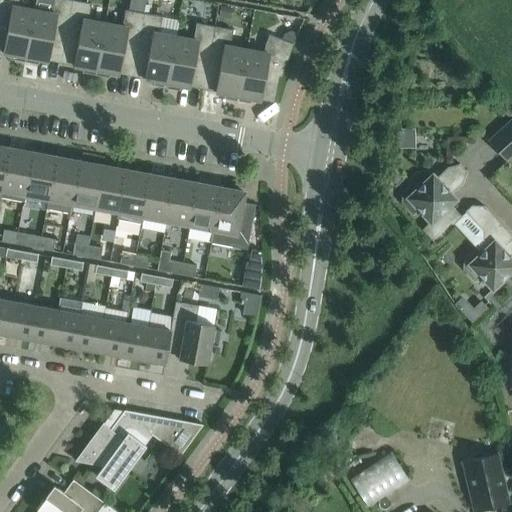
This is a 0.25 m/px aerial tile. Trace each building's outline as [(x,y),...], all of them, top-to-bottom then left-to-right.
[(25,61),(34,9),(17,6),(18,0),(0,0),(0,50),(12,53),(11,58),(25,61)] [(61,62),(72,0),(53,0),(51,12),(34,9),(25,61),(39,64),(39,58),(61,62)] [(96,74),(105,22),(88,19),(91,3),(76,0),(72,0),(61,62),(83,66),(82,72),(96,74)] [(221,2),(220,14),(231,16),(233,5),(221,2)] [(132,75),(144,13),(125,9),(122,26),(105,22),(96,74),(109,77),(110,71),(132,75)] [(166,87),(176,36),(159,32),(162,16),(144,13),(132,75),(154,79),(153,85),(166,87)] [(203,89),(214,26),(196,22),(193,39),(176,36),(166,87),(180,90),(181,85),(203,89)] [(237,100),(247,49),(230,46),(233,29),(214,26),(203,89),(224,93),(223,98),(237,100)] [(284,32),(282,39),(292,42),(297,30),(290,28),(284,32)] [(281,76),(294,43),(292,42),(282,39),(269,34),(265,45),(264,52),(247,49),(237,100),(251,103),(252,98),(274,102),(279,76),(281,76)] [(506,160),(511,155),(511,118),(488,140),(506,160)] [(0,196),(0,194),(9,146),(8,147),(0,145),(0,198),(0,196)] [(25,194),(33,150),(32,150),(32,152),(19,149),(18,154),(9,152),(10,146),(9,146),(0,194),(0,196),(24,201),(25,194)] [(48,198),(56,154),(56,156),(43,154),(42,159),(32,157),(33,150),(25,194),(48,198)] [(70,212),(72,203),(80,159),(79,159),(79,160),(67,158),(66,163),(56,161),(57,155),(56,154),(48,198),(46,208),(70,212)] [(95,207),(103,165),(90,162),(89,167),(79,166),(81,159),(80,159),(72,203),(95,207)] [(461,216),(451,204),(456,199),(451,193),(462,182),(459,179),(467,172),(459,163),(451,170),(448,167),(436,177),(432,174),(426,180),(425,180),(418,187),(414,183),(403,192),(403,202),(413,212),(417,208),(430,221),(422,229),(434,241),(461,216)] [(119,211),(127,168),(126,167),(125,174),(115,172),(116,167),(103,165),(95,207),(118,211),(119,211)] [(143,216),(150,172),(149,178),(139,177),(140,172),(127,169),(128,168),(127,168),(119,211),(118,211),(117,218),(142,223),(143,216)] [(166,220),(174,176),(172,183),(163,181),(163,176),(151,174),(151,172),(150,172),(143,216),(166,220)] [(189,224),(198,181),(197,181),(196,187),(186,186),(187,181),(174,178),(175,176),(174,176),(166,220),(189,224)] [(213,229),(221,185),(219,192),(210,190),(211,185),(198,183),(198,181),(189,224),(212,229),(213,229)] [(247,249),(255,204),(242,201),(243,199),(242,199),(244,191),(238,190),(222,187),(222,185),(221,185),(213,229),(212,229),(210,242),(247,249)] [(511,235),(484,205),(471,205),(465,211),(483,230),(483,238),(489,245),(479,253),(475,249),(465,259),(465,268),(474,278),(479,274),(492,289),(511,270),(511,235)] [(15,243),(18,231),(4,229),(1,240),(15,243)] [(39,247),(41,236),(27,233),(25,245),(39,247)] [(53,250),(55,238),(41,236),(39,247),(53,250)] [(86,256),(88,245),(74,242),(72,254),(86,256)] [(100,259),(102,247),(88,245),(86,256),(100,259)] [(21,259),(22,251),(7,248),(5,256),(21,259)] [(244,272),(242,285),(254,288),(262,289),(263,261),(262,250),(252,248),(249,262),(246,261),(244,272)] [(180,274),(183,262),(169,260),(171,252),(160,250),(157,270),(180,274)] [(37,261),(38,253),(22,251),(21,259),(37,261)] [(133,265),(135,253),(122,251),(119,263),(133,265)] [(147,268),(149,256),(135,253),(133,265),(147,268)] [(66,267),(67,259),(51,256),(50,264),(66,267)] [(82,270),(83,262),(67,259),(66,267),(82,270)] [(194,276),(196,265),(183,262),(180,274),(194,276)] [(111,275),(112,267),(96,264),(95,272),(111,275)] [(126,278),(128,270),(112,267),(111,275),(126,278)] [(155,284),(157,276),(141,273),(140,281),(148,282),(155,284)] [(171,287),(173,279),(157,276),(155,284),(171,287)] [(213,286),(198,283),(196,294),(220,298),(220,297),(211,295),(213,286)] [(479,297),(463,312),(471,321),(487,306),(479,297)] [(0,332),(7,334),(13,300),(0,298),(0,332)] [(29,338),(35,305),(13,300),(7,334),(29,338)] [(218,345),(221,329),(213,328),(214,324),(195,320),(198,305),(175,300),(170,329),(171,329),(166,351),(167,352),(179,354),(178,358),(207,363),(210,343),(218,345)] [(52,342),(58,309),(35,305),(29,338),(52,342)] [(74,347),(80,313),(58,309),(52,342),(74,347)] [(96,351),(103,317),(80,313),(74,347),(96,351)] [(119,355),(125,321),(103,317),(96,351),(119,355)] [(141,359),(148,325),(125,321),(119,355),(141,359)] [(166,351),(171,329),(170,329),(148,325),(141,359),(164,363),(167,352),(166,351)] [(145,444),(154,432),(133,417),(134,412),(137,413),(138,411),(124,409),(110,428),(103,423),(104,422),(103,421),(75,460),(103,465),(95,475),(114,488),(146,444),(145,444)] [(203,424),(202,423),(166,417),(166,418),(169,419),(156,436),(180,454),(203,424)] [(350,478),(369,506),(409,479),(391,451),(350,478)] [(463,461),(474,509),(508,501),(497,453),(463,461)] [(118,511),(73,479),(64,491),(54,484),(36,508),(40,511),(39,511),(118,511)]
